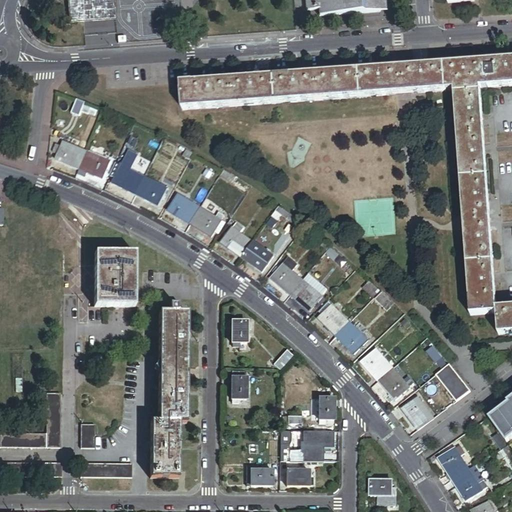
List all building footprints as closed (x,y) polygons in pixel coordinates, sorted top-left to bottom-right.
[(68,0),(70,24),(116,20),(114,0),(68,0)] [(379,13),(378,0),(304,0),(306,12),(319,11),(320,17),(379,13)] [(498,315),(497,310),(481,90),(511,87),(511,61),(181,85),(183,111),(455,92),(471,317),(498,315)] [(86,105),(77,102),(72,115),(81,118),(86,105)] [(80,172),(88,153),(64,144),(62,148),(59,157),(57,162),(80,172)] [(62,148),(57,146),(54,155),(59,157),(62,148)] [(190,161),(194,154),(187,150),(183,158),(190,161)] [(111,163),(88,153),(80,172),(104,181),(111,163)] [(136,197),(145,180),(122,168),(118,166),(112,179),(116,181),(114,186),(136,197)] [(235,180),(225,173),(222,178),(232,185),(235,180)] [(168,191),(145,180),(136,197),(159,208),(168,191)] [(190,227),(201,209),(179,196),(168,214),(190,227)] [(300,224),(279,208),(275,212),(297,228),(300,224)] [(217,219),(201,209),(190,227),(212,240),(216,234),(223,222),(222,222),(225,217),(220,214),(217,219)] [(223,222),(216,234),(219,236),(226,224),(223,222)] [(221,246),(242,260),(254,243),(241,235),(244,230),(237,225),(234,229),(233,229),(221,246)] [(254,243),(242,260),(263,275),(274,258),(254,243)] [(331,248),(326,244),(322,248),(328,252),(331,248)] [(134,254),(93,254),(92,308),(133,308),(134,254)] [(350,265),(344,259),(340,264),(347,269),(350,265)] [(291,297),(303,282),(293,273),(298,267),(290,260),(280,271),(276,276),(272,281),(291,297)] [(323,298),(303,282),(291,297),(310,313),(323,298)] [(364,290),(373,299),(379,293),(370,283),(364,290)] [(386,310),(392,303),(382,294),(376,301),(386,310)] [(320,314),(323,317),(332,308),(329,305),(320,314)] [(337,339),(351,325),(333,307),(332,308),(323,317),(319,321),(337,339)] [(511,309),(497,310),(498,315),(499,336),(511,335),(511,309)] [(184,424),(185,316),(178,316),(161,316),(157,316),(157,363),(157,375),(157,417),(157,424),(150,424),(149,480),(177,480),(177,424),(184,424)] [(248,323),(229,323),(229,343),(230,343),(230,347),(237,347),(237,343),(244,343),(244,329),(248,329),(248,323)] [(411,328),(406,323),(403,326),(408,331),(411,328)] [(369,343),(351,325),(337,339),(355,357),(369,343)] [(272,366),(278,370),(289,355),(283,351),(272,366)] [(379,383),(394,370),(377,351),(362,365),(379,383)] [(103,354),(91,354),(92,365),(103,364),(103,354)] [(449,364),(436,376),(455,402),(469,392),(449,364)] [(411,390),(394,370),(379,383),(396,403),(411,390)] [(242,371),(230,371),(230,378),(229,378),(229,398),(230,398),(230,403),(236,403),(236,399),(244,399),(244,378),(242,378),(242,371)] [(0,448),(58,449),(59,395),(44,395),(44,435),(0,434),(0,448)] [(331,425),(331,421),(332,421),(332,400),(317,400),(317,421),(325,421),(325,425),(331,425)] [(417,431),(433,419),(419,400),(403,412),(417,431)] [(510,405),(490,420),(506,443),(511,438),(511,400),(508,404),(510,405)] [(95,426),(80,426),(80,450),(94,450),(95,426)] [(333,448),(333,432),(302,432),(301,462),(322,462),(323,448),(333,448)] [(289,447),(280,447),(280,464),(289,464),(289,447)] [(460,448),(456,450),(461,458),(465,455),(460,448)] [(453,482),(469,472),(461,458),(456,450),(439,461),(449,476),(453,482)] [(0,478),(60,478),(60,464),(0,463),(0,478)] [(80,465),(80,479),(132,479),(132,465),(80,465)] [(278,487),(278,465),(269,465),(269,472),(249,472),(249,469),(245,469),(245,472),(245,486),(249,486),(249,487),(278,487)] [(285,487),(307,487),(307,486),(310,486),(310,479),(307,479),(307,467),(298,467),(298,472),(285,472),(285,487)] [(484,482),(475,468),(469,472),(478,486),(484,482)] [(478,486),(469,472),(453,482),(466,504),(488,490),(484,482),(478,486)] [(366,495),(373,495),(376,495),(390,495),(390,494),(394,494),(394,487),(390,487),(390,479),(366,479),(366,495)] [(376,495),(376,504),(394,504),(394,494),(390,494),(390,495),(376,495)]
